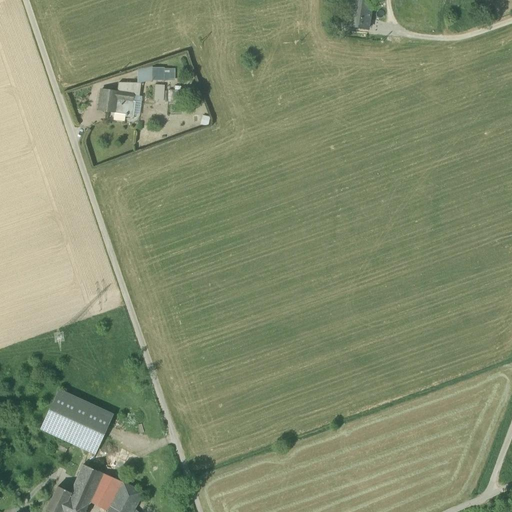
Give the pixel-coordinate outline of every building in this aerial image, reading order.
[(348,27),(368,30),(371,7),(351,4),(348,27)] [(152,68),(152,65),(138,70),(138,84),(152,82),(152,68)] [(164,68),(152,68),(152,82),(164,81),(164,70),(164,68)] [(133,94),(134,89),(135,84),(119,84),(118,92),(133,94)] [(163,102),(164,86),(155,85),(154,101),(163,102)] [(114,113),(125,115),(126,108),(132,109),(133,101),(117,100),(118,92),(102,90),(99,111),(114,113)] [(181,91),(168,91),(167,103),(180,103),(181,91)] [(133,101),(133,94),(118,92),(117,100),(133,101)] [(140,97),(136,96),(135,101),(135,109),(134,117),(140,117),(142,97),(140,97)] [(135,109),(132,109),(126,108),(125,115),(125,118),(133,119),(134,117),(135,109)] [(125,118),(125,115),(114,113),(113,120),(125,122),(125,118)] [(210,118),(202,116),(200,125),(208,127),(210,118)] [(58,392),(41,428),(96,453),(112,417),(58,392)] [(69,447),(59,440),(54,448),(64,454),(69,447)] [(80,511),(86,511),(90,504),(104,474),(84,466),(71,494),(72,494),(67,506),(80,511)] [(90,504),(106,511),(108,511),(124,484),(104,474),(90,504)] [(108,511),(133,511),(135,509),(144,493),(124,484),(108,511)] [(47,511),(80,511),(67,506),(72,494),(71,494),(58,488),(46,511),(47,511)]
